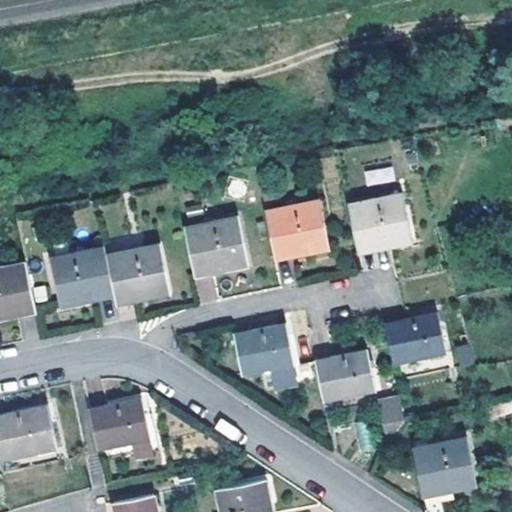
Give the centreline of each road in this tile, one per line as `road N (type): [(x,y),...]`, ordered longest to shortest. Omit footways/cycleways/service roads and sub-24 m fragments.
road 1 (track): [(511,20),(365,40),(244,77),(0,92)]
road 2 (residential): [(141,358),(372,511)]
road 3 (residential): [(141,358),(174,324),(382,286)]
road 4 (unknown): [(119,497),(86,355)]
road 5 (residential): [(0,374),(78,355),(141,358)]
